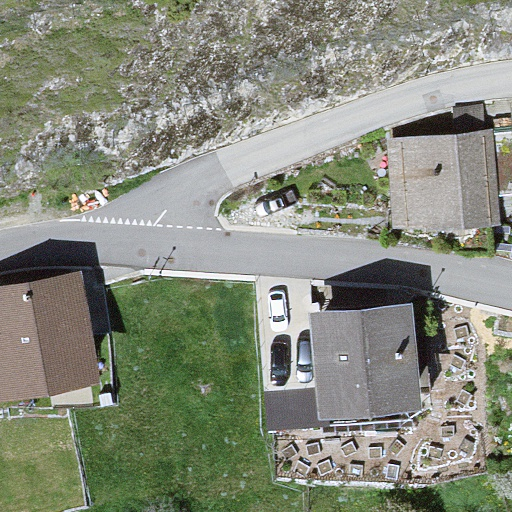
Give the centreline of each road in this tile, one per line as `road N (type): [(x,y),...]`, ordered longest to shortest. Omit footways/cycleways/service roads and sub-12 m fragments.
road 1 (residential): [(511,85),(432,102),(226,177),(144,244)]
road 2 (tertiary): [(144,244),(367,263),(511,297)]
road 3 (tertiary): [(0,261),(45,247),(144,244)]
